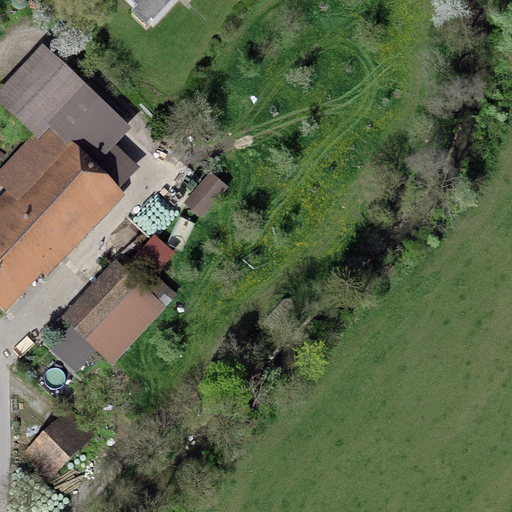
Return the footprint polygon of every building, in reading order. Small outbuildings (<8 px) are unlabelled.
[(121,0),(152,28),(178,0),(121,0)] [(0,94),(0,107),(34,139),(38,144),(51,130),(69,148),(71,146),(119,191),(139,169),(117,148),(133,131),(44,48),(0,94)] [(0,311),(6,317),(44,276),(48,280),(126,197),(119,191),(71,146),(69,148),(51,130),(38,144),(34,139),(0,175),(0,187),(7,194),(0,200),(0,311)] [(200,217),(222,191),(209,180),(187,205),(200,217)] [(108,364),(159,309),(116,268),(64,323),(108,364)] [(51,430),(54,434),(52,437),(47,441),(36,453),(30,459),(46,475),(64,457),(70,451),(73,455),(87,442),(64,418),(51,430)]
